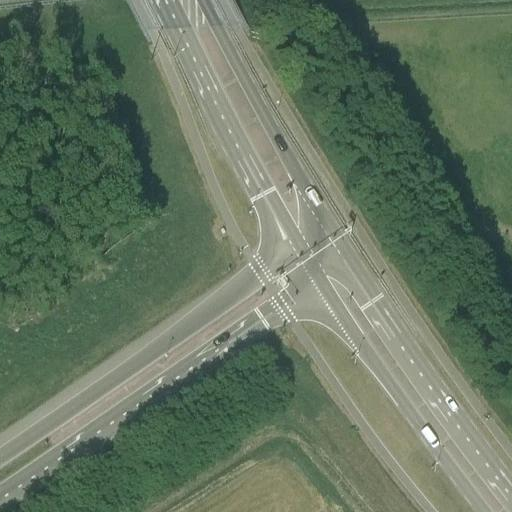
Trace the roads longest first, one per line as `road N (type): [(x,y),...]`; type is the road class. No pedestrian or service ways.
road 1 (motorway): [(0,500),(321,285)]
road 2 (motorway): [(301,248),(0,450)]
road 3 (secondary): [(511,488),(341,249)]
road 4 (secondary): [(341,249),(205,0)]
road 5 (secondary): [(169,0),(301,248)]
road 6 (secondary): [(321,285),(485,511)]
